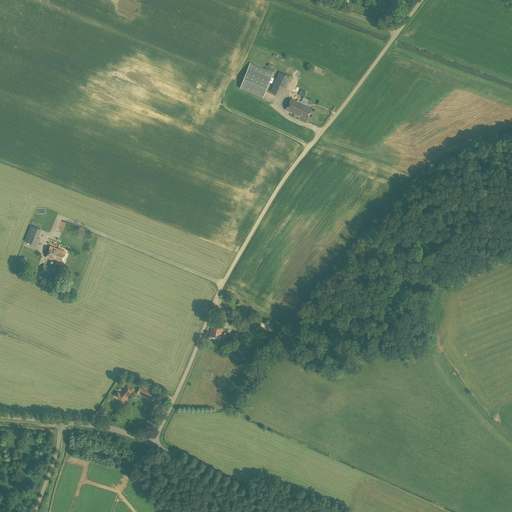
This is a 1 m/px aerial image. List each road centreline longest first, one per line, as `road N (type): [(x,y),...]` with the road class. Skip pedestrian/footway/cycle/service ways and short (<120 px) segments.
road 1 (unclassified): [(152,444),(222,285),(273,196),(422,0)]
road 2 (tertiary): [(266,511),(152,444)]
road 3 (track): [(389,45),(511,91)]
